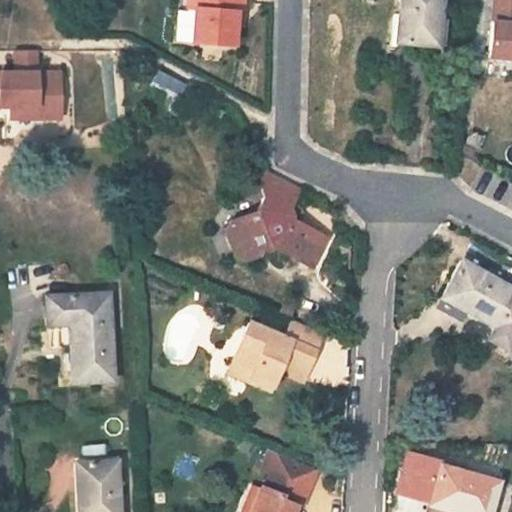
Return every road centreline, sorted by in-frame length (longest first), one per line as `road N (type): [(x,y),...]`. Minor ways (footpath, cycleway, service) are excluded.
road 1 (residential): [(386,201),(375,266),(364,511)]
road 2 (residential): [(386,201),(303,167),(287,132),(290,0)]
road 3 (residential): [(511,228),(467,207),(386,201)]
